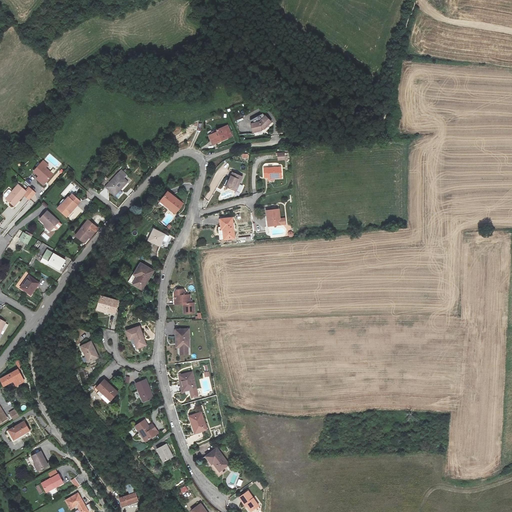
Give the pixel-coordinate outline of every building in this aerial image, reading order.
[(260,121),(251,124),(255,133),(262,130),(261,128),(265,127),(271,122),(266,116),(260,121)] [(213,145),(233,136),(228,126),(217,130),(218,132),(209,135),(213,145)] [(43,161),(34,172),(39,176),(37,179),(44,185),(53,175),(45,168),(48,165),(43,161)] [(282,167),(264,168),(264,178),(268,177),(269,179),(282,178),(282,167)] [(121,170),(106,187),(117,197),(122,192),(120,190),(128,182),(123,178),(126,175),(121,170)] [(233,172),(230,180),(228,179),(225,187),(236,191),(243,176),(233,172)] [(14,205),(23,195),(28,200),(35,193),(29,187),(25,191),(18,185),(6,198),(14,205)] [(183,205),(167,192),(161,200),(170,207),(169,209),(176,214),(183,205)] [(61,204),(57,208),(67,216),(80,201),(72,194),(62,205),(61,204)] [(266,210),(268,226),(286,224),(285,218),(280,218),(279,209),(266,210)] [(40,219),(46,225),(45,226),(51,231),(59,222),(47,211),(40,219)] [(74,212),(69,219),(73,221),(78,214),(74,212)] [(232,218),(221,220),(221,228),(224,227),(224,230),(223,230),(224,239),(234,238),(232,218)] [(90,239),(99,228),(89,220),(76,234),(76,236),(85,243),(89,238),(90,239)] [(164,235),(153,230),(149,240),(159,245),(164,235)] [(20,240),(27,244),(32,236),(24,232),(20,240)] [(7,234),(3,238),(9,242),(12,238),(7,234)] [(47,249),(40,261),(47,265),(48,263),(60,270),(65,260),(47,249)] [(153,271),(140,264),(134,274),(138,277),(134,285),(142,290),(153,271)] [(28,275),(19,286),(32,297),(40,285),(28,275)] [(190,295),(184,295),(184,293),(182,290),(177,290),(175,293),(175,295),(175,303),(184,304),(184,313),(194,313),(194,304),(190,304),(190,295)] [(118,301),(100,297),(97,310),(114,315),(118,301)] [(140,327),(128,331),(131,340),(134,339),(137,348),(146,345),(140,327)] [(188,330),(175,329),(175,337),(179,338),(179,340),(177,340),(178,347),(188,347),(188,330)] [(99,358),(92,341),(80,346),(84,355),(85,354),(88,362),(99,358)] [(1,380),(4,386),(14,381),(17,385),(24,382),(17,370),(1,380)] [(193,372),(179,375),(180,381),(181,381),(183,391),(190,390),(191,398),(198,397),(193,372)] [(118,393),(104,380),(95,390),(108,403),(118,393)] [(154,398),(146,380),(135,384),(143,402),(154,398)] [(14,420),(20,415),(16,408),(9,413),(14,420)] [(207,429),(201,412),(189,416),(191,422),(193,422),(196,433),(207,429)] [(148,430),(142,420),(133,426),(143,442),(156,433),(152,427),(148,430)] [(29,432),(23,422),(8,432),(13,442),(29,432)] [(172,458),(165,446),(157,450),(162,462),(172,458)] [(229,465),(216,449),(205,457),(212,465),(214,464),(219,472),(229,465)] [(48,466),(41,452),(32,457),(36,464),(34,465),(38,472),(48,466)] [(40,484),(45,493),(63,483),(58,474),(40,484)] [(75,488),(80,486),(76,477),(71,480),(75,488)] [(254,482),(260,490),(265,486),(259,478),(254,482)] [(259,506),(249,491),(239,498),(244,506),(246,505),(251,511),(259,506)] [(77,493),(65,500),(71,509),(77,506),(81,511),(88,511),(89,511),(77,493)] [(137,501),(134,494),(120,499),(123,506),(137,501)]
